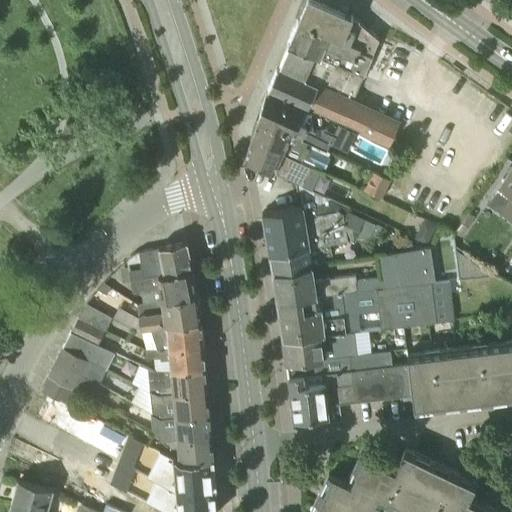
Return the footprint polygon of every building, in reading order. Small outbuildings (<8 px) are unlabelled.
[(316,0),(306,0),(296,25),(288,44),(290,44),(364,76),(380,39),(360,22),(361,20),(316,0)] [(290,44),(279,70),(353,101),(364,76),(290,44)] [(353,101),(279,70),(277,69),(268,89),(362,130),(361,132),(389,145),(400,123),(353,101)] [(267,93),(258,118),(291,134),(327,151),(332,138),(318,131),(317,133),(312,131),(311,135),(304,132),(312,114),(267,93)] [(258,118),(252,138),(321,170),(322,171),(324,167),(326,168),(328,161),(330,156),(329,155),(330,152),(327,151),(291,134),(258,118)] [(311,190),(321,170),(252,138),(245,159),(273,172),(298,184),(311,190)] [(511,168),(501,184),(511,192),(511,197),(507,205),(511,208),(511,168)] [(381,199),(391,179),(372,170),(363,190),(381,199)] [(262,212),(270,255),(330,244),(348,240),(348,239),(353,242),(355,238),(369,238),(375,223),(349,211),(350,209),(311,190),(298,184),(303,205),(262,212)] [(462,237),(467,229),(476,217),(469,212),(460,225),(454,233),(462,237)] [(430,222),(421,225),(415,238),(427,244),(436,225),(430,222)] [(414,240),(403,241),(404,250),(416,248),(414,240)] [(127,260),(131,280),(192,270),(187,242),(139,251),(127,259),(128,260),(127,260)] [(273,273),(274,272),(310,266),(327,263),(326,256),(333,255),(330,244),(270,255),(273,273)] [(382,288),(430,282),(435,282),(435,280),(429,246),(416,248),(404,250),(377,255),(380,275),(382,288)] [(278,300),(382,288),(380,275),(355,279),(354,276),(313,280),(310,266),(274,272),(278,300)] [(150,289),(160,287),(162,300),(197,294),(192,270),(131,280),(133,294),(151,291),(150,289)] [(104,282),(97,290),(106,295),(111,287),(104,282)] [(436,321),(436,319),(430,282),(382,288),(278,300),(284,339),(354,331),(436,321)] [(197,294),(162,300),(164,311),(139,315),(141,329),(150,328),(201,320),(199,308),(199,306),(199,301),(198,299),(197,294)] [(87,303),(78,317),(105,330),(111,317),(87,303)] [(78,317),(71,332),(97,344),(105,330),(78,317)] [(201,320),(150,328),(154,341),(153,341),(155,349),(204,343),(203,335),(202,335),(202,331),(202,330),(202,326),(201,324),(201,320)] [(408,363),(407,353),(406,349),(349,355),(347,344),(355,343),(354,331),(284,339),(288,376),(304,375),(321,373),(329,372),(408,363)] [(71,332),(63,346),(106,368),(114,352),(97,344),(71,332)] [(481,403),(492,401),(493,401),(492,395),(510,393),(510,398),(507,399),(511,399),(504,342),(456,348),(463,405),(466,404),(463,404),(463,399),(480,397),(481,403)] [(147,367),(148,373),(205,366),(205,362),(205,360),(205,357),(204,355),(204,352),(205,351),(204,343),(155,349),(146,350),(147,359),(161,357),(161,360),(171,359),(172,369),(155,371),(147,367)] [(63,346),(56,360),(98,384),(106,368),(63,346)] [(408,363),(412,395),(403,396),(403,399),(404,409),(405,418),(416,416),(415,411),(419,410),(419,409),(416,410),(415,404),(433,402),(433,408),(444,407),(445,407),(444,401),(462,399),(462,404),(459,404),(460,405),(463,405),(456,348),(407,353),(408,363)] [(56,360),(48,375),(75,390),(90,398),(98,384),(56,360)] [(329,372),(321,373),(304,375),(288,376),(294,421),(296,421),(297,424),(308,422),(308,419),(341,415),(339,403),(403,396),(412,395),(408,363),(329,372)] [(205,366),(148,373),(149,397),(208,389),(207,380),(206,380),(205,366)] [(48,375),(42,388),(69,403),(75,390),(48,375)] [(214,457),(180,462),(179,462),(69,403),(42,388),(41,390),(48,394),(35,417),(103,452),(176,491),(216,485),(216,484),(215,484),(213,460),(214,460),(214,458),(214,457)] [(149,397),(151,420),(209,412),(209,408),(209,406),(209,402),(208,400),(208,397),(209,397),(208,389),(149,397)] [(152,432),(163,441),(212,434),(212,426),(211,426),(210,423),(211,421),(210,417),(210,415),(209,412),(151,420),(152,432)] [(163,441),(172,448),(174,448),(174,444),(178,443),(180,462),(214,457),(213,454),(214,452),(213,448),(212,446),(212,443),(213,443),(212,434),(163,441)] [(12,438),(7,453),(54,470),(60,454),(12,438)] [(347,482),(380,499),(408,511),(433,460),(430,459),(429,459),(432,461),(430,466),(414,458),(416,452),(406,447),(395,470),(361,454),(347,482)] [(460,473),(450,468),(449,468),(447,473),(430,466),(433,461),(435,462),(436,462),(433,460),(408,511),(461,511),(467,502),(469,497),(472,498),(472,497),(470,496),(477,481),(473,479),(473,480),(475,481),(473,486),(457,478),(460,473)] [(373,511),(380,499),(347,482),(329,473),(310,511),(373,511)] [(37,511),(45,511),(52,488),(18,479),(11,505),(37,511)] [(216,511),(216,507),(218,506),(217,498),(215,498),(215,495),(217,494),(216,485),(176,491),(177,491),(179,511),(173,508),(173,503),(163,498),(163,493),(161,494),(149,487),(142,500),(166,511),(216,511)] [(467,502),(461,511),(494,511),(496,509),(486,504),(483,509),(467,502)] [(100,511),(81,503),(78,511),(100,511)]
